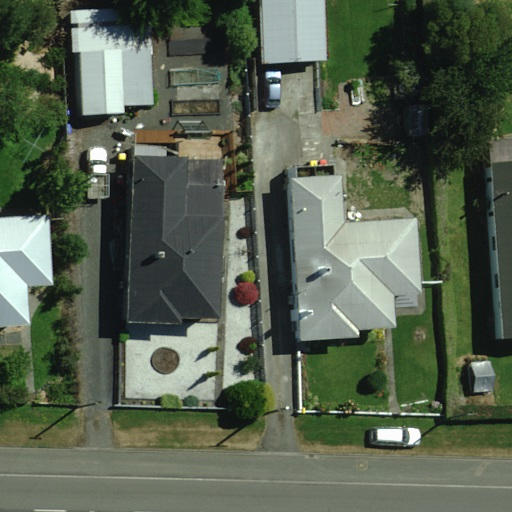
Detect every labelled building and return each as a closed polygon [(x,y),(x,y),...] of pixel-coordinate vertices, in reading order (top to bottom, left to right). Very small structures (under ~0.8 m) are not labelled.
[(319,0),(251,0),(251,74),(320,74),(319,0)] [(153,33),(61,35),(62,65),(69,65),(71,128),(113,127),(113,115),(155,114),(153,33)] [(312,84),(272,86),(279,181),(319,178),(312,84)] [(176,166),(118,165),(115,338),(187,340),(187,326),(206,326),(208,201),(175,200),(176,166)] [(511,166),(472,169),(483,355),(511,353),(511,166)] [(331,185),(276,188),(283,353),(348,350),(347,340),(385,339),(383,305),(410,303),(406,224),(333,227),(331,185)] [(0,337),(13,337),(11,297),(39,295),(35,218),(0,219),(0,337)]
